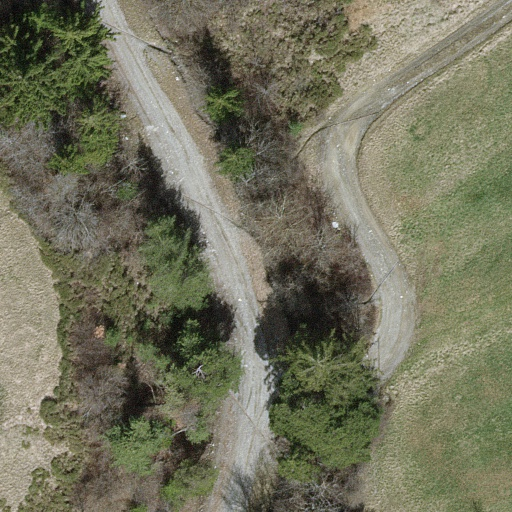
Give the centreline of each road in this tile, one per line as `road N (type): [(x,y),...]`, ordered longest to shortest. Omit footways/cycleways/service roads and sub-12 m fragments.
road 1 (track): [(511,16),(341,127),(345,211),(393,278),(397,352),(227,479)]
road 2 (unclassified): [(223,511),(233,420),(232,267),(90,0)]
